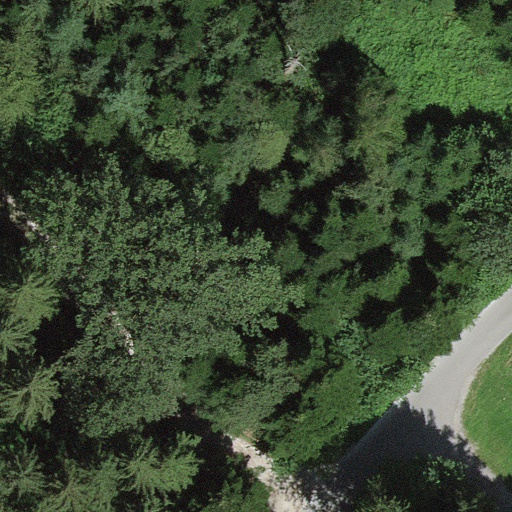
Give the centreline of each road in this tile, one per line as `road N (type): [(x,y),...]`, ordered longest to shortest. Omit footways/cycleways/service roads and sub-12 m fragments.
road 1 (track): [(310,511),(0,259)]
road 2 (unclassified): [(511,332),(326,511)]
